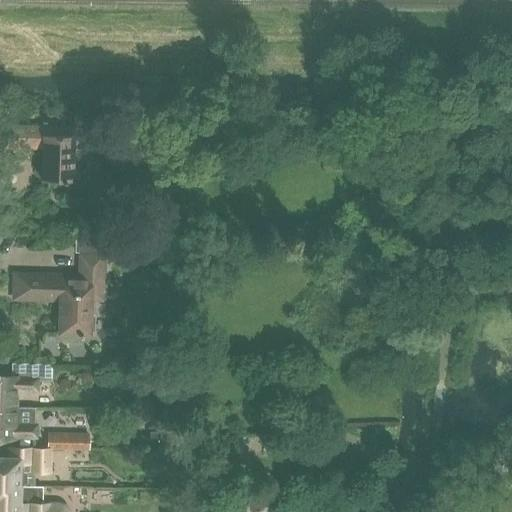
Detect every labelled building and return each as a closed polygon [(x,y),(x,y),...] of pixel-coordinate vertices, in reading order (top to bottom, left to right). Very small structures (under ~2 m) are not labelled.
[(210,134),(239,134),(237,113),(210,113),(210,134)] [(0,148),(35,149),(44,149),(43,181),(64,181),(64,183),(66,183),(65,188),(69,199),(79,197),(79,199),(88,196),(80,170),(79,153),(87,153),(87,137),(75,136),(75,128),(0,125),(0,148)] [(102,287),(103,257),(80,256),(79,275),(16,273),(15,293),(50,294),(50,302),(60,303),(59,333),(88,334),(90,287),(102,287)] [(38,391),(38,379),(51,379),(51,365),(14,364),(13,378),(0,377),(0,407),(34,408),(15,408),(16,390),(38,391)] [(0,437),(37,438),(37,426),(34,426),(34,408),(0,407),(0,437)] [(89,449),(89,432),(48,431),(47,448),(50,448),(89,449)] [(239,455),(237,437),(237,435),(217,437),(220,457),(239,455)] [(0,458),(0,485),(20,486),(20,472),(49,472),(50,448),(12,449),(12,458),(0,458)] [(43,486),(0,486),(0,511),(50,511),(50,503),(42,503),(43,486)]
